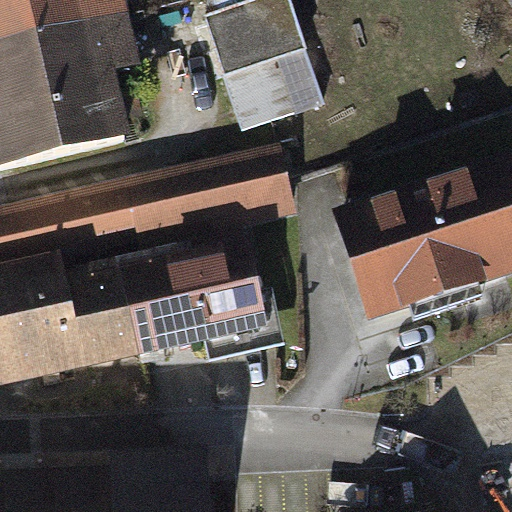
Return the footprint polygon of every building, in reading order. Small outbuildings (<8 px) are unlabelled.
[(119,0),(0,0),(0,145),(6,170),(134,139),(119,76),(137,71),(119,0)] [(301,0),(267,0),(213,18),(250,131),(335,103),(301,0)] [(289,141),(0,207),(0,265),(148,232),(153,251),(306,216),(289,141)] [(511,164),(360,209),(389,308),(511,272),(511,164)] [(204,247),(223,330),(225,338),(283,326),(262,234),(204,247)] [(223,330),(204,247),(132,263),(150,346),(223,330)] [(150,346),(132,263),(89,273),(84,251),(0,269),(0,290),(19,375),(150,346)] [(121,474),(121,511),(212,511),(211,455),(120,457),(121,474)] [(0,511),(121,511),(121,474),(0,475),(0,511)]
